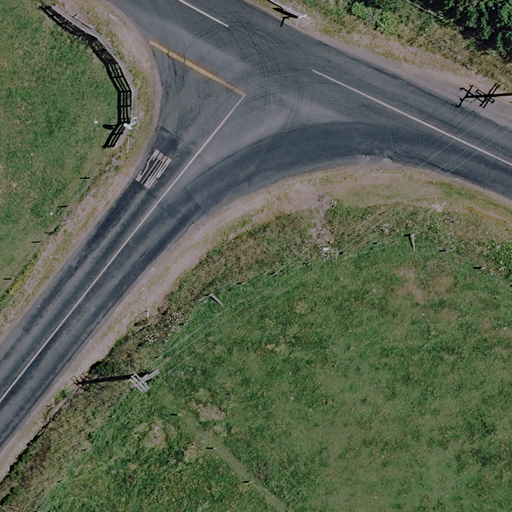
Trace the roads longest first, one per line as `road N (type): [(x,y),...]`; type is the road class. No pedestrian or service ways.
road 1 (unclassified): [(273,54),(0,406)]
road 2 (unclassified): [(511,166),(273,54)]
